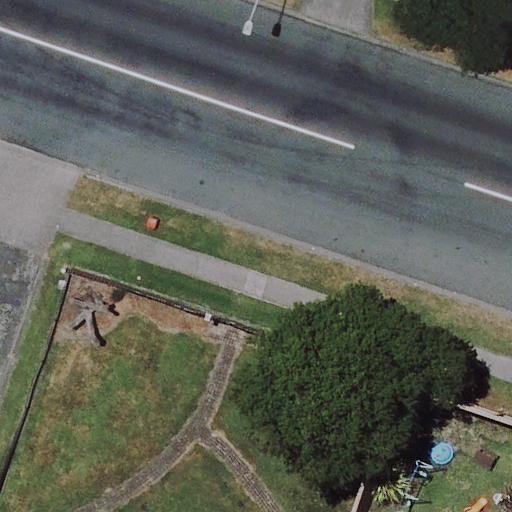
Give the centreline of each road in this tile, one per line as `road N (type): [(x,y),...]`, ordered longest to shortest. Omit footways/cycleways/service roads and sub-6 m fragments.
road 1 (tertiary): [(511,197),(62,48)]
road 2 (residential): [(0,233),(62,48)]
